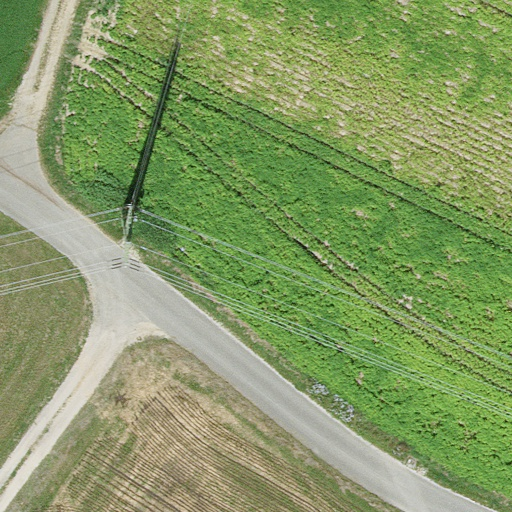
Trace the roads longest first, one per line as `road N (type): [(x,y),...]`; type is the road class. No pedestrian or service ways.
road 1 (residential): [(0,191),(141,287),(305,420),(450,511)]
road 2 (track): [(0,493),(141,287)]
road 3 (track): [(7,195),(76,0)]
